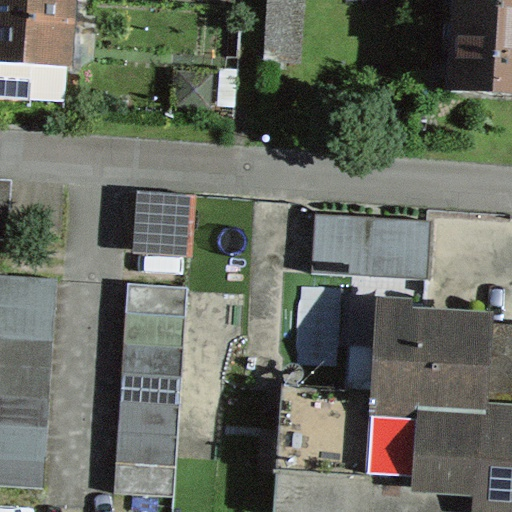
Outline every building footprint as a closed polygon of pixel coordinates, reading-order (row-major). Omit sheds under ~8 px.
[(72,0),(0,0),(0,101),(67,105),(72,0)] [(301,0),(269,0),(267,60),(299,61),(301,0)] [(511,0),(457,0),(453,92),(511,95),(511,0)] [(15,178),(0,177),(0,238),(12,239),(15,178)] [(196,195),(139,191),(135,249),(192,252),(196,195)] [(370,277),(373,217),(316,215),(313,274),(370,277)] [(434,220),(373,217),(370,277),(432,279),(434,220)] [(60,279),(0,275),(0,305),(58,309),(60,279)] [(189,288),(130,284),(128,313),(187,317),(189,288)] [(58,309),(0,305),(0,335),(56,339),(58,309)] [(409,308),(381,306),(375,395),(374,407),(426,410),(490,414),(490,403),(495,324),(408,319),(409,308)] [(187,317),(128,313),(126,344),(185,348),(187,317)] [(511,325),(495,324),(490,403),(511,404),(511,325)] [(56,339),(0,335),(0,364),(54,368),(56,339)] [(185,348),(126,344),(124,373),(184,377),(185,348)] [(54,368),(0,364),(0,394),(52,399),(54,368)] [(184,377),(124,373),(122,404),(182,408),(184,377)] [(283,388),(274,511),(511,511),(511,498),(419,492),(426,410),(374,407),(375,395),(283,388)] [(52,399),(0,394),(0,424),(49,428),(52,399)] [(490,414),(426,410),(419,492),(511,498),(511,404),(490,403),(490,414)] [(182,408),(122,404),(120,434),(180,438),(182,408)] [(49,428),(0,424),(0,454),(47,458),(49,428)] [(180,438),(120,434),(118,463),(178,468),(180,438)] [(47,458),(0,454),(0,484),(46,487),(47,458)] [(178,468),(118,463),(116,492),(176,497),(178,468)]
